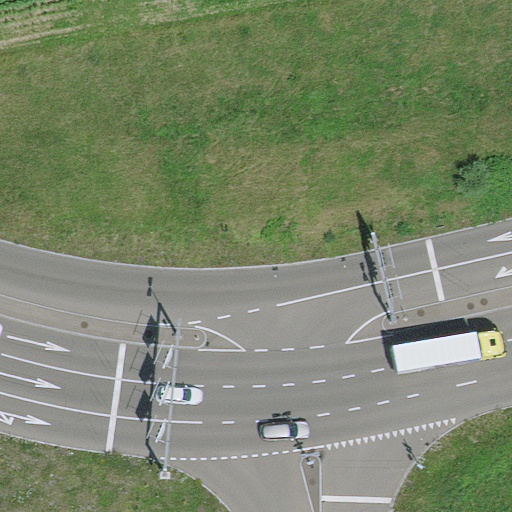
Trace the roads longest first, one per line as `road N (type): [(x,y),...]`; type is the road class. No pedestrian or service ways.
road 1 (unclassified): [(0,367),(115,397),(294,397)]
road 2 (unclassified): [(280,302),(227,303),(41,279),(0,265)]
road 3 (unclassified): [(511,252),(280,302)]
road 4 (unclassified): [(294,397),(511,354)]
